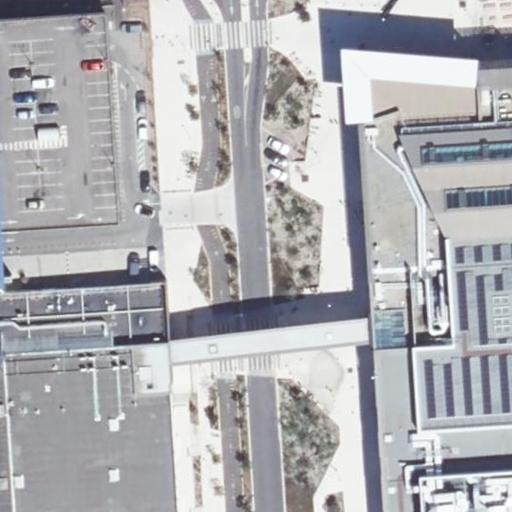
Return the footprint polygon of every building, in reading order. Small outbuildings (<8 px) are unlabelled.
[(0,21),(0,231),(4,232),(121,225),(107,15),(0,21)] [(511,511),(511,60),(476,62),(476,66),(406,57),(360,52),(364,107),(359,108),(370,267),(371,298),(372,308),(372,314),(372,321),(373,328),(373,344),(376,427),(379,494),(380,511),(511,511)] [(310,221),(310,207),(292,206),(292,221),(310,221)] [(171,343),(171,336),(166,280),(154,281),(54,287),(8,290),(2,290),(0,288),(0,511),(181,511),(174,394),(172,365),(171,350),(171,343)] [(372,314),(171,336),(171,343),(171,350),(172,365),(373,344),(373,328),(372,321),(372,314)]
